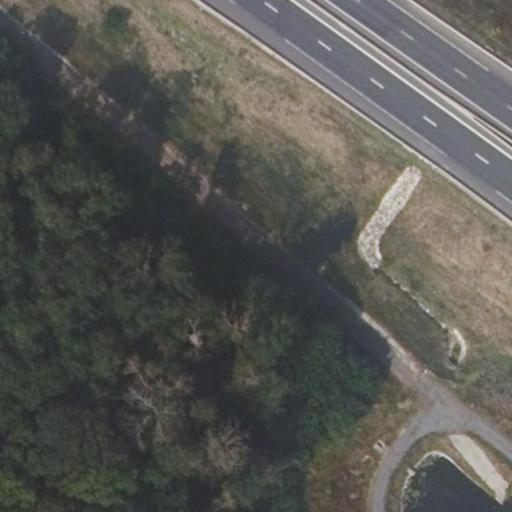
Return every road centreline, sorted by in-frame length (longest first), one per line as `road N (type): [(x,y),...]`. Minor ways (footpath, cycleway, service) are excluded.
road 1 (motorway): [(248,0),(511,188)]
road 2 (motorway): [(511,103),(357,0)]
